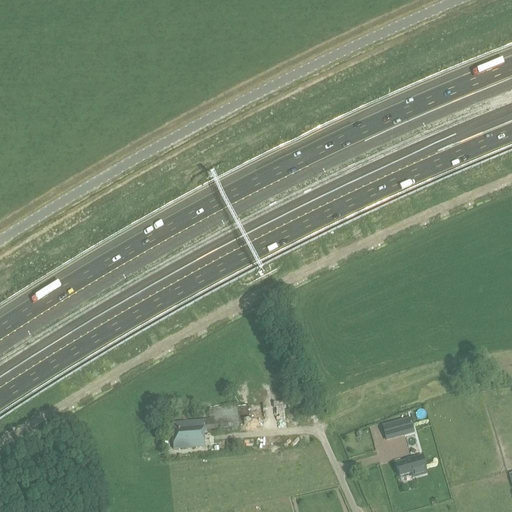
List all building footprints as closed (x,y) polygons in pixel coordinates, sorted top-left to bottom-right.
[(432,101),(458,93),(456,84),(429,92),(432,101)] [(203,421),(203,430),(238,427),(236,407),(209,409),(210,421),(203,421)] [(409,420),(401,422),(405,435),(413,433),(409,420)] [(203,430),(203,421),(173,424),(173,449),(204,448),(203,430)] [(401,422),(383,427),(386,440),(405,435),(401,422)] [(412,461),(396,465),(400,477),(411,474),(412,478),(426,474),(421,457),(411,459),(412,461)]
